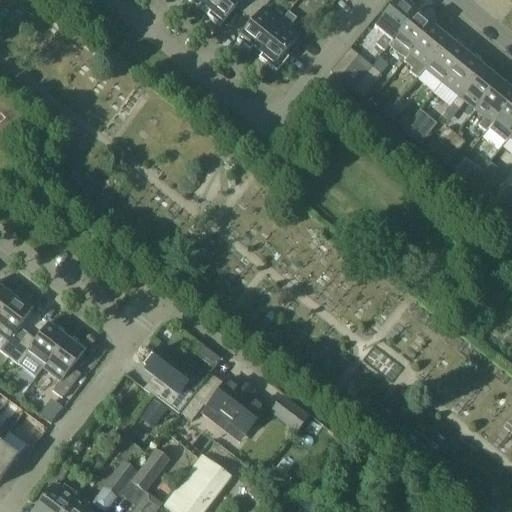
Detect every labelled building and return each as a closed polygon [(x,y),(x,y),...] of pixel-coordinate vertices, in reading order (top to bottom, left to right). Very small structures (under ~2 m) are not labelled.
[(185,0),(198,10),(201,6),(205,10),(213,0),(185,0)] [(213,0),(205,10),(210,14),(206,17),(220,28),(235,10),(243,16),(256,0),(213,0)] [(271,0),(256,0),(243,16),(252,23),(237,42),(250,53),(253,49),(257,52),(280,23),(264,10),(272,0),(271,0)] [(397,0),(374,29),(383,37),(376,46),(384,53),(388,48),(415,15),(411,11),(414,7),(404,0),(397,0)] [(280,23),(257,52),(261,56),(258,60),(276,74),(289,59),(284,55),(298,38),(289,30),(296,20),(288,14),(280,23)] [(405,61),(432,28),(415,15),(388,48),(405,61)] [(432,28),(405,61),(403,63),(412,71),(410,74),(418,80),(425,71),(449,42),(432,28)] [(449,42),(425,71),(442,85),(468,52),(456,42),(453,45),(449,42)] [(350,50),(330,74),(339,81),(359,58),(350,50)] [(468,52),(442,85),(458,98),(482,69),(478,66),(481,62),(468,52)] [(352,92),(362,99),(381,75),(372,68),(352,92)] [(475,112),(499,83),(482,69),(458,98),(453,105),(460,112),(466,105),(475,112)] [(511,101),(511,93),(499,83),(475,112),(485,120),(478,128),(486,134),(489,129),(492,126),(511,101)] [(506,143),(509,140),(511,136),(511,101),(492,126),(489,129),(494,135),(500,139),(506,143)] [(50,104),(41,115),(73,140),(79,133),(76,131),(78,127),(50,104)] [(380,114),(386,119),(393,110),(387,105),(380,114)] [(399,115),(393,110),(386,119),(392,124),(399,115)] [(427,153),(436,160),(456,136),(447,129),(427,153)] [(413,141),(419,146),(427,137),(421,132),(413,141)] [(465,144),(456,136),(436,160),(445,168),(465,144)] [(465,160),(453,174),(460,179),(471,165),(465,160)] [(490,164),(470,188),(479,195),(499,171),(490,164)] [(470,188),(483,172),(477,167),(475,168),(471,165),(460,179),(470,188)] [(503,215),(511,204),(511,185),(494,208),(503,215)] [(511,204),(503,215),(511,221),(511,204)] [(0,315),(12,300),(8,296),(11,292),(0,284),(0,315)] [(0,353),(8,360),(27,335),(19,328),(33,309),(20,299),(17,303),(12,300),(0,315),(0,337),(6,342),(0,350),(0,353)] [(43,370),(65,340),(61,337),(64,333),(50,323),(36,342),(27,335),(8,360),(18,367),(25,357),(43,370)] [(65,340),(43,370),(60,383),(52,393),(62,401),(80,376),(72,369),(87,349),(74,340),(71,344),(65,340)] [(166,388),(157,400),(179,416),(194,396),(185,389),(195,375),(193,374),(196,371),(184,362),(181,365),(161,350),(155,358),(152,356),(143,367),(146,370),(145,371),(153,378),(166,388)] [(265,410),(228,381),(207,407),(208,407),(202,415),(216,426),(222,418),(245,436),(265,410)] [(307,418),(284,400),(281,397),(268,413),(294,434),(307,418)] [(194,398),(181,415),(190,423),(204,406),(194,398)] [(168,411),(154,401),(145,413),(159,423),(168,411)] [(1,447),(0,448),(0,481),(17,459),(1,447)] [(131,484),(145,495),(170,462),(156,451),(131,484)] [(200,456),(162,509),(166,511),(203,511),(229,477),(200,456)] [(122,464),(108,483),(107,483),(102,489),(116,500),(135,474),(122,464)] [(90,478),(81,471),(75,479),(83,485),(90,478)] [(64,511),(76,497),(64,488),(60,494),(53,488),(34,511),(64,511)] [(158,511),(162,507),(145,495),(132,511),(158,511)] [(76,497),(64,511),(84,511),(83,511),(88,506),(76,497)]
